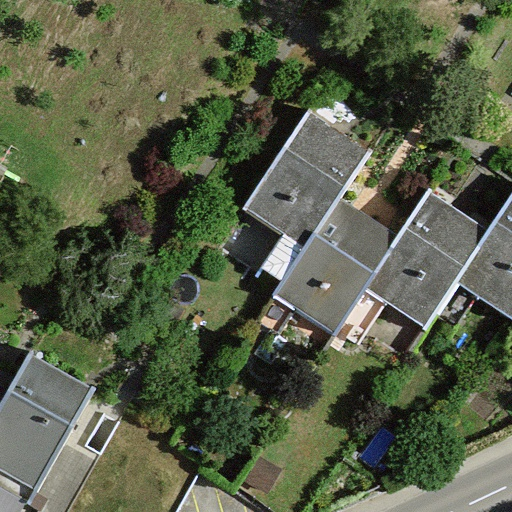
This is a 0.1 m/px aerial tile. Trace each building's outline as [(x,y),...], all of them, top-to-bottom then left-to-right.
[(237,220),(301,259),(337,201),(364,158),(300,119),(237,220)] [(395,237),(356,300),(424,343),(455,293),(490,237),(422,195),(395,237)] [(395,237),(337,201),(301,259),(270,309),(328,345),(356,300),(395,237)] [(511,201),(490,237),(455,293),(511,328),(511,201)] [(2,410),(0,413),(0,484),(38,505),(95,400),(28,364),(2,410)]
